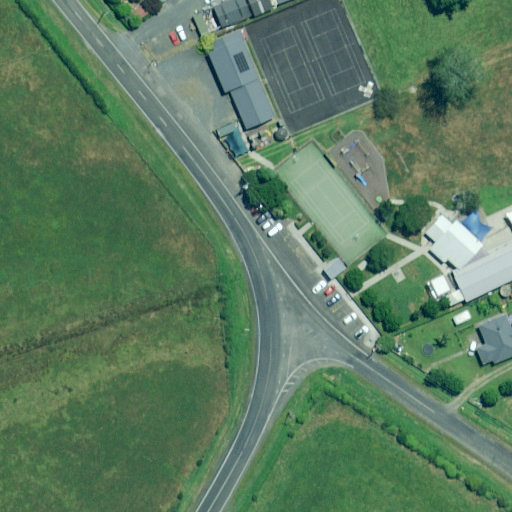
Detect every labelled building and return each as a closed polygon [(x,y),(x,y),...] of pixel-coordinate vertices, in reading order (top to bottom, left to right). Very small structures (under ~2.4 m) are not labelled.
[(217,28),(267,7),(263,0),(226,0),(209,7),(217,28)] [(267,117),(237,33),(192,49),(209,96),(223,91),(236,128),(267,117)] [(428,237),(421,244),(452,272),(478,242),(438,206),(418,229),(428,237)] [(511,244),(449,274),(462,301),(511,277),(511,244)] [(475,326),(483,344),(473,349),(480,365),(489,360),(490,364),(511,353),(511,326),(508,329),(501,314),(475,326)]
